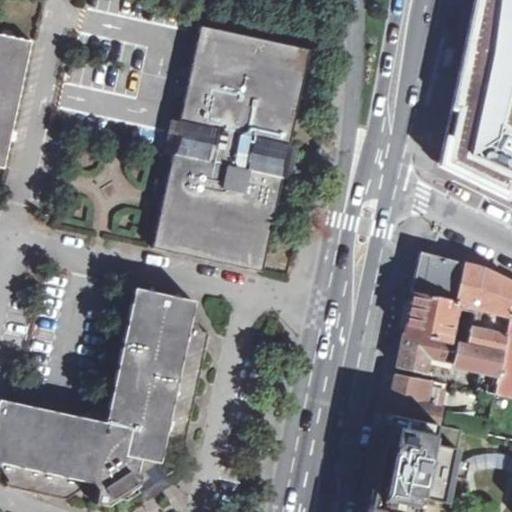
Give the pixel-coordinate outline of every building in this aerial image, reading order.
[(511,28),(470,15),(442,149),(453,175),(511,203),(511,28)] [(180,119),(173,153),(152,248),(261,272),(282,178),(289,144),(309,50),(200,26),(180,119)] [(0,169),(3,170),(17,105),(31,41),(0,34),(0,169)] [(454,66),(460,46),(451,44),(446,64),(454,66)] [(180,119),(174,118),(166,151),(173,153),(180,119)] [(289,144),(282,178),(295,180),(298,164),(301,147),(289,144)] [(455,302),(462,263),(441,258),(420,252),(411,292),(412,292),(455,302)] [(503,352),(511,305),(511,283),(479,267),(471,265),(462,263),(455,302),(458,303),(461,303),(461,305),(475,307),(468,345),(503,352)] [(0,464),(9,477),(7,486),(66,499),(92,484),(93,485),(97,491),(94,503),(107,506),(134,488),(136,486),(137,488),(140,493),(150,487),(166,476),(158,464),(159,463),(184,446),(209,333),(201,331),(192,317),(190,316),(194,301),(133,288),(110,397),(104,423),(80,417),(0,398),(0,464)] [(407,316),(404,332),(451,342),(451,341),(458,303),(455,302),(412,292),(407,316)] [(511,305),(503,352),(495,391),(511,395),(511,305)] [(400,353),(397,367),(433,375),(434,371),(427,370),(430,356),(448,361),(447,366),(453,367),(452,373),(456,374),(458,362),(492,369),(491,375),(494,376),(493,380),(482,377),(480,391),(495,394),(495,391),(503,352),(468,345),(451,341),(451,342),(404,332),(400,353)] [(391,400),(388,414),(435,424),(439,408),(436,408),(439,393),(432,392),(434,386),(446,389),(448,383),(434,380),(432,382),(397,374),(391,400)] [(110,397),(80,417),(104,423),(110,397)] [(435,424),(388,414),(383,439),(375,474),(368,508),(387,511),(424,511),(428,495),(453,501),(468,431),(435,424)] [(140,493),(146,502),(159,493),(172,485),(166,476),(150,487),(140,493)]
